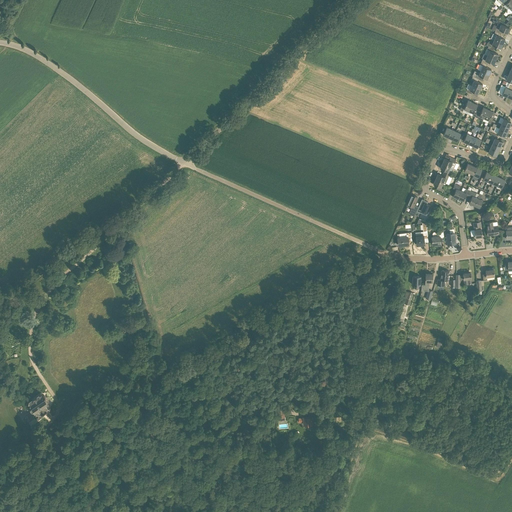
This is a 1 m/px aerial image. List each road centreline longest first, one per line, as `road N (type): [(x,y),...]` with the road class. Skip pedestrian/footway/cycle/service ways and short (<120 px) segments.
road 1 (track): [(100,243),(37,309),(31,359),(60,407),(0,487)]
road 2 (tertiary): [(184,163),(349,0)]
road 3 (unclassified): [(389,256),(184,163)]
road 4 (tertiary): [(184,163),(34,54),(0,42)]
road 5 (track): [(369,246),(362,262),(189,358)]
road 6 (track): [(160,375),(45,493),(27,506),(0,501)]
road 7 (residential): [(464,256),(460,212),(425,182),(438,151),(493,163),(511,138)]
